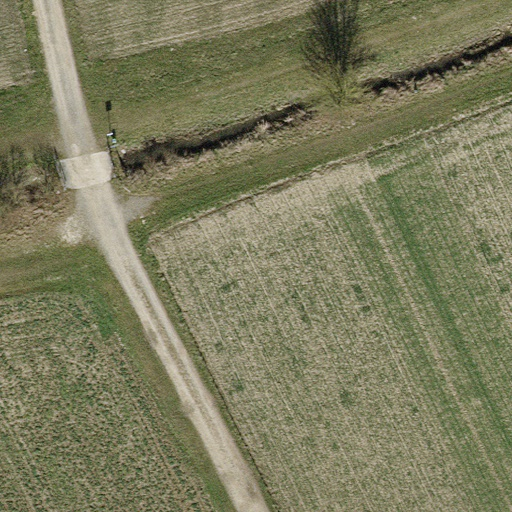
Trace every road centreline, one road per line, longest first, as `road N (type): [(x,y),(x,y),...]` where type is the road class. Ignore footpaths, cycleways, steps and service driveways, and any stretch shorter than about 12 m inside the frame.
road 1 (track): [(255,511),(90,187),(48,0)]
road 2 (track): [(0,253),(511,76)]
road 3 (track): [(485,0),(0,146)]
